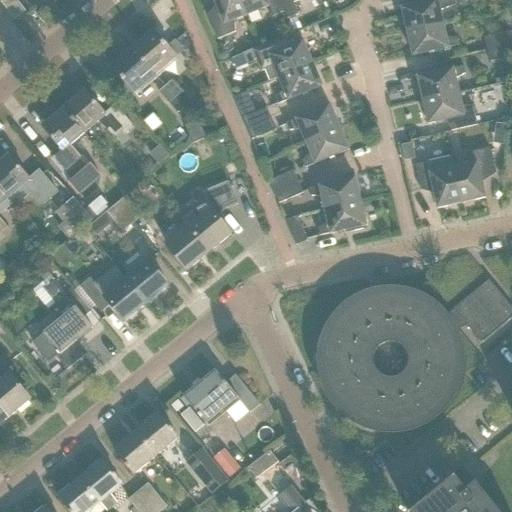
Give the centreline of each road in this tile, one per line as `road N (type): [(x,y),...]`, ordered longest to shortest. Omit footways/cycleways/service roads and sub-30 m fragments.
road 1 (unclassified): [(0,497),(246,293)]
road 2 (residential): [(412,247),(350,18),(371,11)]
road 3 (residential): [(346,511),(246,293)]
road 4 (residential): [(511,382),(351,511)]
road 5 (unclassified): [(246,293),(293,273),(412,247)]
road 6 (residential): [(0,84),(100,0)]
